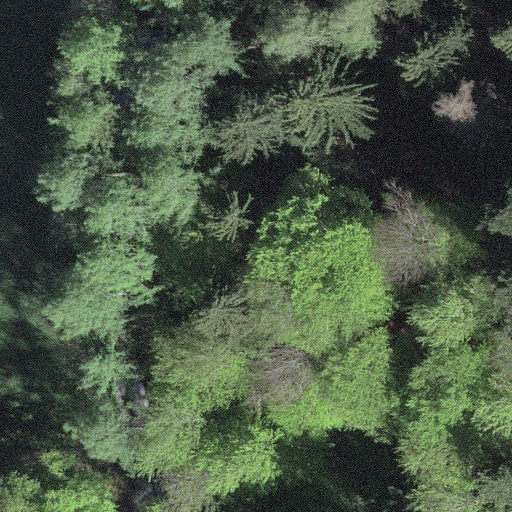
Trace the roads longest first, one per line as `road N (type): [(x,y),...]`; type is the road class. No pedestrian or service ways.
road 1 (tertiary): [(166,511),(107,311),(99,234),(112,127),(167,0)]
road 2 (track): [(112,127),(120,0)]
